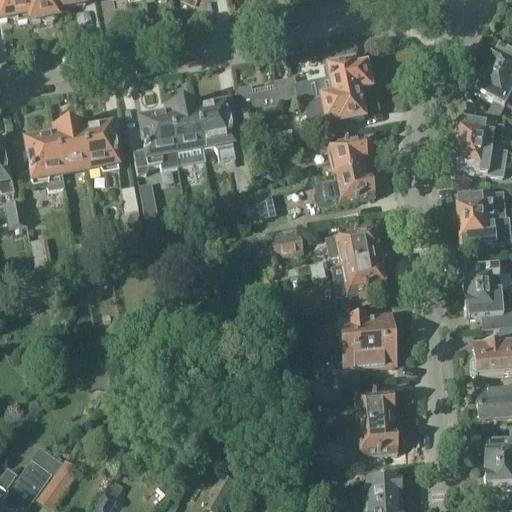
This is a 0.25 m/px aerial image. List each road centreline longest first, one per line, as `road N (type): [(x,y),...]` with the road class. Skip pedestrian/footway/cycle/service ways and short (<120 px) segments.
road 1 (residential): [(440,511),(416,152),(432,90),(467,19)]
road 2 (residential): [(0,89),(411,15),(467,19)]
